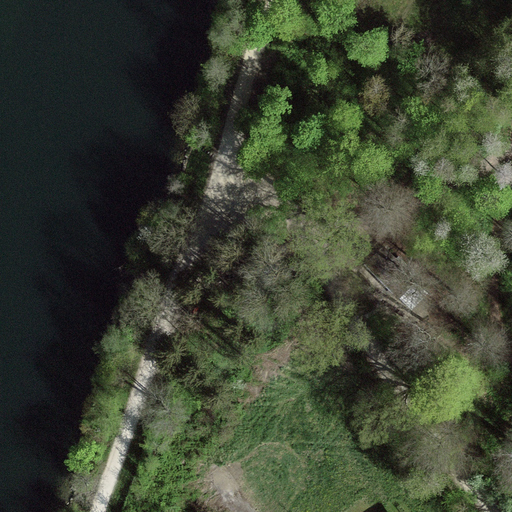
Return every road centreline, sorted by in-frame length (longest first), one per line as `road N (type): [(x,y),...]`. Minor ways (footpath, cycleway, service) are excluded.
road 1 (track): [(226,157),(98,511)]
road 2 (track): [(315,245),(394,220),(511,147)]
road 3 (track): [(268,0),(226,157)]
